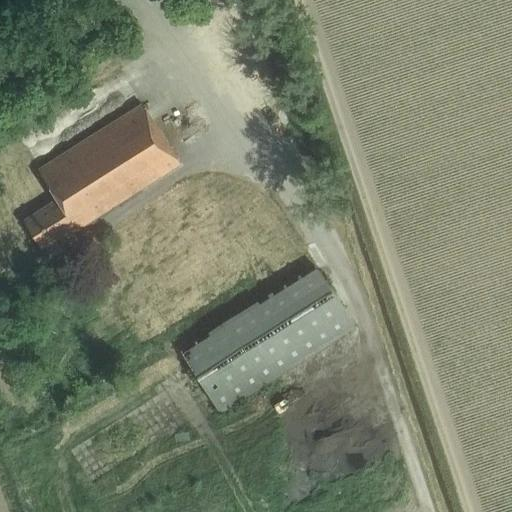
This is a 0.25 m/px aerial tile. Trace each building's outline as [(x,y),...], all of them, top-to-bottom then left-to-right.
[(269,44),(279,41),(274,27),(264,30),(269,44)] [(179,165),(180,164),(142,104),(39,169),(57,199),(24,220),(42,247),(71,229),(72,231),(178,164),(179,165)] [(270,188),(215,214),(227,238),(281,212),(270,188)] [(225,280),(298,234),(287,217),(215,263),(225,280)] [(190,306),(164,326),(195,365),(211,353),(193,329),(202,321),(190,306)] [(94,437),(71,449),(90,484),(112,472),(94,437)]
